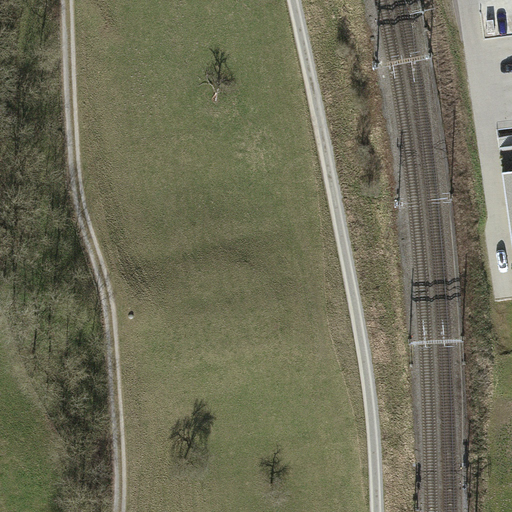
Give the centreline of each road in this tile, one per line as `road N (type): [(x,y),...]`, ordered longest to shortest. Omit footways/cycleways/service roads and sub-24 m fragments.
road 1 (track): [(377,511),(374,418),(292,0)]
road 2 (track): [(117,511),(112,322),(75,183),(67,0)]
